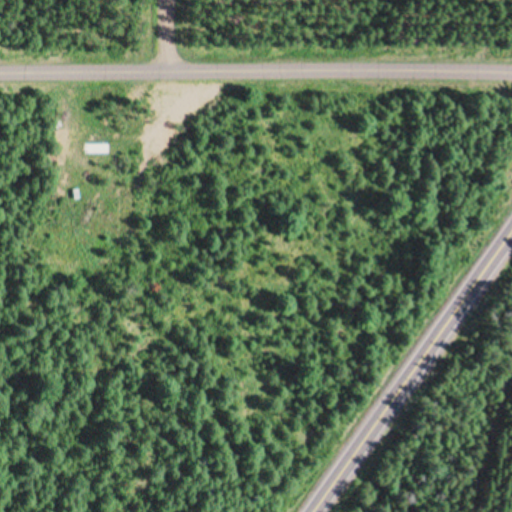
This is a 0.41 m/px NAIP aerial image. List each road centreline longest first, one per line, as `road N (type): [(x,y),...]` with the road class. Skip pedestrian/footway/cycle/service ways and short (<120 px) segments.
road 1 (residential): [(0,75),(511,74)]
road 2 (secondary): [(511,227),(307,511)]
